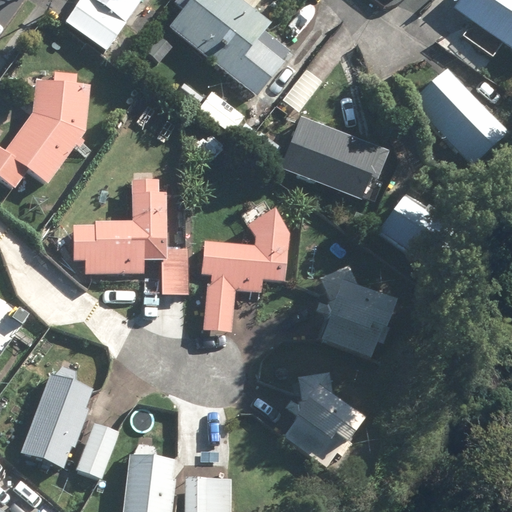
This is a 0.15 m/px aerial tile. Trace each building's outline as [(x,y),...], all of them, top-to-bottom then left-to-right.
[(79,0),(60,26),(103,58),(143,0),(79,0)] [(165,33),(254,103),(290,57),(283,52),(286,48),(276,39),(273,43),(265,37),(271,30),(251,15),(259,5),(251,0),(177,0),(171,8),(180,15),(165,33)] [(499,50),(511,60),(511,0),(459,0),(450,13),(469,27),(460,38),(491,62),(499,50)] [(407,107),(468,174),(506,140),(445,74),(407,107)] [(0,153),(0,185),(12,195),(25,178),(44,191),(72,152),(76,155),(82,147),(78,144),(82,138),(86,91),(73,91),(74,77),(52,76),(52,88),(33,88),(30,119),(2,155),(0,153)] [(298,122),(277,174),(356,207),(359,201),(359,202),(366,183),(378,188),(389,158),(298,122)] [(70,231),(70,267),(82,267),(82,280),(142,279),(141,266),(159,266),(159,300),(185,300),(185,252),(163,252),(163,198),(161,198),(161,190),(156,190),(156,185),(129,185),(129,226),(91,226),(91,231),(70,231)] [(401,202),(374,238),(430,278),(456,244),(401,202)] [(204,288),(200,335),(229,338),(233,296),(259,298),(260,287),(281,288),(286,240),(270,216),(244,231),(251,243),(251,251),(201,247),(198,280),(209,281),(208,288),(204,288)] [(324,321),(319,344),(370,364),(390,309),(357,296),(346,270),(317,283),(328,309),(324,310),(316,307),(312,317),(324,321)] [(48,380),(18,458),(39,468),(61,475),(69,453),(72,454),(87,416),(83,414),(90,397),(74,390),(75,376),(60,372),(52,381),(48,380)] [(294,423),(281,441),(324,473),(339,453),(341,454),(362,426),(331,406),(327,377),(295,381),(298,409),(295,409),(288,405),(282,413),(294,423)] [(75,475),(100,484),(118,438),(92,428),(75,475)] [(127,461),(120,511),(169,511),(173,482),(169,482),(170,464),(155,463),(153,451),(149,451),(149,444),(142,444),(142,450),(136,449),(131,460),(127,461)] [(228,511),(229,483),(182,482),(181,511),(228,511)]
